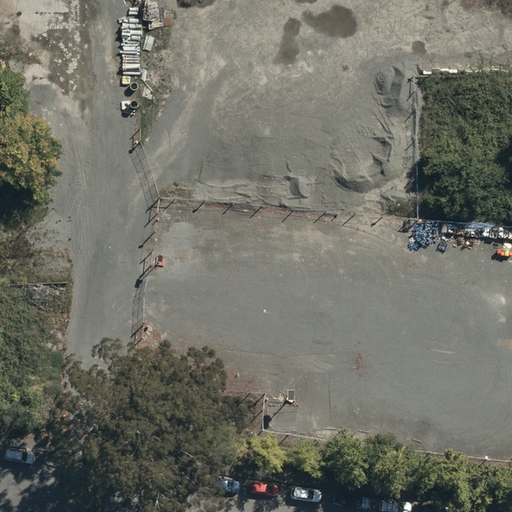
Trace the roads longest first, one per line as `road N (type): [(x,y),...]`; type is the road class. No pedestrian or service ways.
road 1 (unknown): [(109,285),(477,347)]
road 2 (unknown): [(109,285),(112,176),(165,142),(290,0)]
road 3 (unknown): [(70,499),(109,285)]
road 4 (unclassified): [(158,511),(0,489)]
